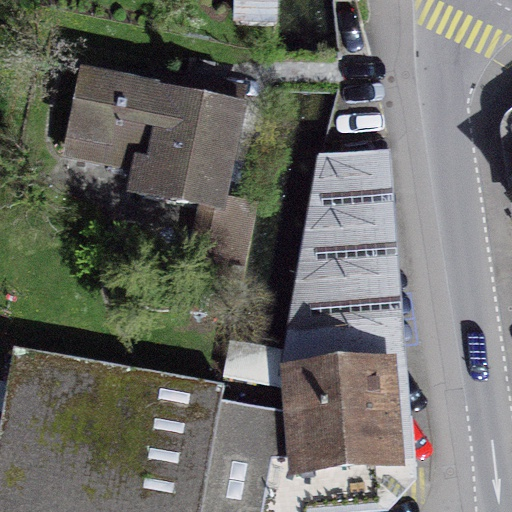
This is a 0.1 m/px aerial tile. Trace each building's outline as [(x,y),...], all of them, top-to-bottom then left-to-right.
[(275,0),(240,0),(240,24),(275,25),(275,0)] [(154,94),(84,78),(68,152),(141,168),(135,196),(218,214),(245,92),(159,72),(154,94)] [(321,166),(287,411),(293,475),(372,468),(409,464),(400,173),(321,166)] [(204,511),(222,406),(222,388),(13,353),(0,478),(0,511),(204,511)] [(375,504),(372,468),(293,475),(287,411),(222,406),(204,511),(303,511),(304,510),(375,504)]
